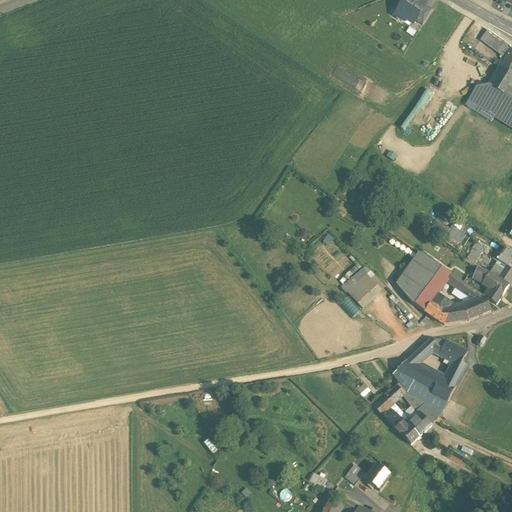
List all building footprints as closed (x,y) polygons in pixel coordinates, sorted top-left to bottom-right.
[(404,0),(396,12),(404,17),(404,20),(412,26),(414,22),(424,7),(425,7),(419,3),(420,2),(417,0),(404,0)] [(424,7),(414,22),(421,27),(431,12),(424,7)] [(510,48),(488,32),(482,40),(507,58),(511,50),(509,49),(510,48)] [(511,50),(507,58),(501,69),(511,74),(511,50)] [(511,83),(511,75),(500,68),(489,87),(504,96),(511,83)] [(504,96),(489,87),(474,112),(491,122),(495,117),(503,103),(502,102),(506,97),(504,96)] [(511,100),(507,97),(503,103),(495,117),(511,127),(511,100)] [(474,242),(467,262),(477,266),(484,246),(474,242)] [(511,253),(505,249),(498,261),(509,269),(511,270),(511,253)] [(418,253),(395,285),(412,304),(423,313),(434,296),(445,282),(450,275),(418,253)] [(489,275),(478,269),(474,277),(484,282),(489,275)] [(511,275),(511,270),(509,269),(501,280),(507,284),(511,275)] [(485,299),(450,275),(445,282),(474,302),(485,299)] [(509,287),(489,275),(484,282),(482,284),(489,289),(502,297),(509,287)] [(366,277),(347,294),(359,307),(378,290),(366,277)] [(502,297),(489,289),(484,297),(496,306),(502,297)] [(434,296),(423,313),(443,326),(459,324),(454,311),(454,310),(452,308),(434,296)] [(476,303),(462,309),(468,322),(490,313),(485,299),(474,302),(476,303)] [(462,309),(454,311),(459,324),(468,322),(462,309)] [(485,341),(480,338),(479,338),(480,338),(477,343),(476,343),(476,344),(477,344),(477,346),(477,347),(479,348),(480,348),(482,347),(482,346),(485,341),(486,341),(485,340),(485,341)] [(445,343),(430,340),(396,372),(413,382),(420,372),(414,368),(429,355),(431,353),(433,351),(439,354),(445,343)] [(467,354),(445,343),(439,354),(439,355),(452,362),(455,363),(460,366),(461,365),(467,354)] [(439,382),(426,406),(441,414),(441,415),(466,368),(461,365),(460,366),(455,363),(444,385),(439,382)] [(413,382),(396,372),(392,377),(406,394),(413,382)] [(439,382),(420,372),(413,382),(406,394),(426,406),(439,382)] [(358,391),(364,396),(370,390),(364,385),(358,391)] [(403,395),(396,388),(385,399),(392,406),(403,395)] [(423,405),(406,395),(403,398),(415,413),(423,405)] [(392,406),(385,399),(373,410),(380,417),(387,411),(392,406)] [(387,411),(380,417),(394,430),(401,424),(387,411)] [(419,414),(412,420),(414,422),(409,427),(413,432),(412,432),(418,439),(431,427),(419,414)] [(401,424),(394,430),(400,436),(406,429),(401,424)] [(406,429),(400,436),(410,446),(418,439),(412,432),(413,432),(409,427),(406,429)] [(368,477),(353,466),(348,473),(359,481),(358,481),(364,482),(368,477)] [(368,477),(364,482),(379,493),(390,478),(376,466),(368,477)] [(359,481),(348,473),(344,479),(354,487),(358,481),(359,481)] [(326,483),(316,478),(314,483),(323,488),(326,483)] [(344,502),(332,496),(323,511),(338,511),(340,509),(344,502)] [(358,511),(359,510),(344,502),(340,509),(345,511),(358,511)]
